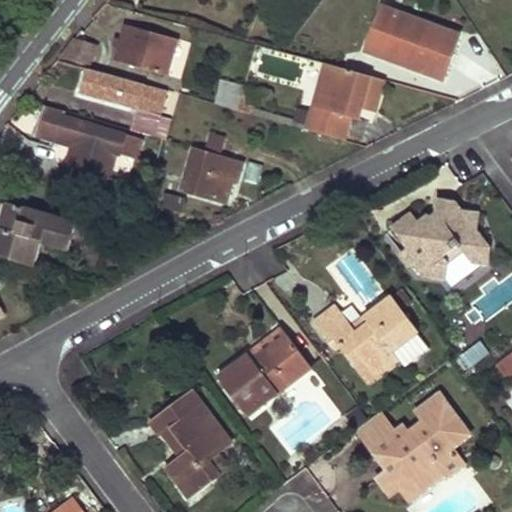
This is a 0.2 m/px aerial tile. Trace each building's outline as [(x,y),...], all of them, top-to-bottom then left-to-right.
[(382,8),(366,51),(444,80),(460,36),(382,8)] [(168,76),(178,40),(125,24),(115,61),(168,76)] [(90,66),(97,47),(73,40),(59,58),(90,66)] [(171,75),(179,77),(187,44),(179,42),(171,75)] [(326,64),(307,130),(344,141),(350,117),(353,107),(361,109),(365,97),(378,101),(384,80),(326,64)] [(88,68),(81,93),(137,110),(131,131),(155,137),(161,117),(167,91),(88,68)] [(238,112),(244,88),(220,82),(215,105),(238,112)] [(365,97),(361,109),(375,113),(378,101),(365,97)] [(45,106),(33,135),(55,141),(56,136),(70,140),(69,146),(78,149),(76,157),(71,156),(68,167),(81,171),(75,190),(123,205),(132,208),(135,198),(126,195),(129,185),(108,179),(116,153),(137,159),(143,140),(64,116),(66,112),(45,106)] [(361,109),(353,107),(350,117),(358,120),(361,109)] [(161,117),(155,137),(166,140),(172,120),(161,117)] [(70,140),(56,136),(55,141),(69,146),(70,140)] [(210,136),(206,151),(221,156),(225,141),(210,136)] [(206,151),(194,148),(182,190),(215,200),(221,179),(232,182),(237,184),(243,162),(221,156),(206,151)] [(221,179),(215,200),(226,203),(232,182),(221,179)] [(394,228),(408,247),(400,253),(410,267),(419,261),(428,273),(442,275),(450,264),(464,253),(471,262),(487,264),(490,249),(476,231),(478,214),(462,212),(455,203),(439,200),(436,215),(432,218),(427,217),(418,223),(413,214),(394,228)] [(8,203),(0,226),(0,255),(35,266),(42,243),(69,251),(77,223),(8,203)] [(487,264),(471,262),(478,271),(487,264)] [(455,270),(450,264),(442,275),(447,275),(455,270)] [(404,291),(397,296),(405,306),(412,302),(404,291)] [(315,322),(331,344),(336,340),(341,347),(369,384),(400,361),(393,352),(418,334),(420,333),(393,296),(365,317),(370,323),(357,332),(352,326),(337,305),(315,322)] [(365,317),(352,326),(357,332),(370,323),(365,317)] [(286,334),(282,329),(249,354),(253,359),(286,334)] [(218,378),(249,417),(312,369),(286,334),(253,359),(249,354),(218,378)] [(405,368),(430,350),(418,334),(393,352),(400,361),(405,368)] [(336,340),(331,344),(336,351),(341,347),(336,340)] [(469,370),(489,355),(479,342),(459,356),(469,370)] [(511,352),(495,363),(504,378),(511,373),(511,352)] [(151,421),(162,435),(165,433),(173,428),(189,450),(182,456),(167,466),(192,499),(221,477),(209,462),(218,456),(232,445),(191,391),(151,421)] [(417,411),(428,425),(412,437),(405,426),(397,432),(373,450),(388,471),(380,477),(393,494),(401,488),(409,499),(445,473),(439,466),(456,454),(453,449),(471,435),(440,394),(417,411)] [(383,412),(357,431),(372,451),(373,450),(397,432),(383,412)] [(173,428),(165,433),(182,456),(189,450),(173,428)] [(456,454),(439,466),(445,473),(448,478),(465,466),(456,454)] [(229,471),(218,456),(209,462),(221,477),(229,471)]
